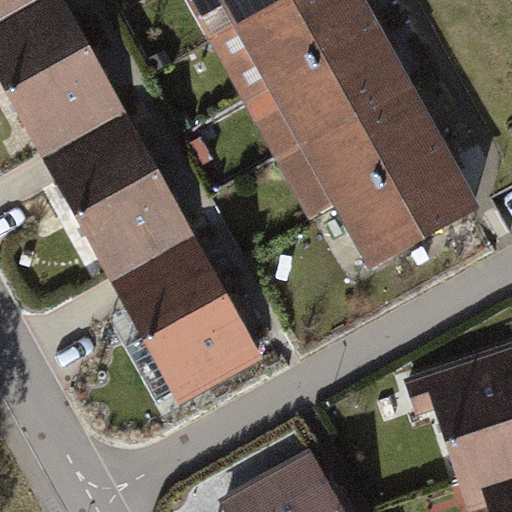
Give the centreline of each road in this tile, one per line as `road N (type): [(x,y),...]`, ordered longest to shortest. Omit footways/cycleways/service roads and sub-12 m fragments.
road 1 (residential): [(97,502),(511,271)]
road 2 (residential): [(97,502),(0,330)]
